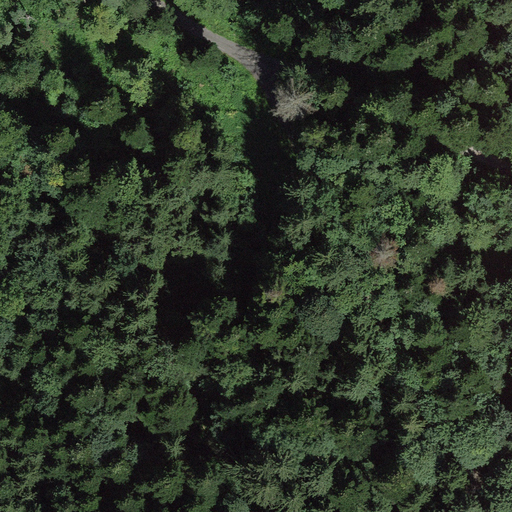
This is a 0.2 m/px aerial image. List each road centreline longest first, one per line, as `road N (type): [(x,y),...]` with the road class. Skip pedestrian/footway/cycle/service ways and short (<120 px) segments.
road 1 (track): [(492,511),(244,50)]
road 2 (track): [(511,172),(152,0)]
